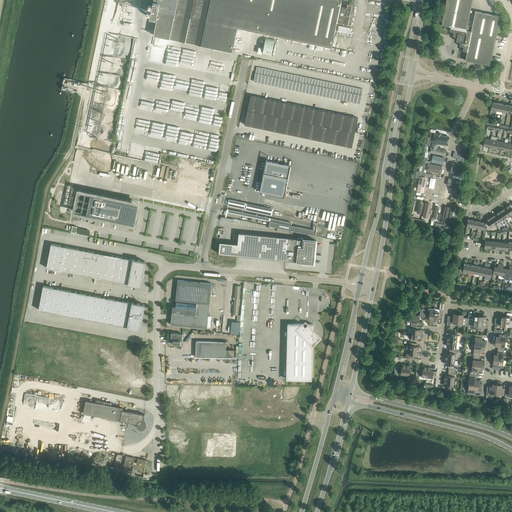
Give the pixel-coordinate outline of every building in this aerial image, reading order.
[(201,45),(210,0),(153,0),(150,17),(157,18),(154,35),(201,45)] [(337,21),(340,6),(341,0),(210,0),(201,45),(232,51),(237,27),(331,46),(337,21)] [(446,0),(441,25),(450,27),(450,31),(454,32),(453,36),(457,37),(456,41),(460,42),(459,46),(464,47),(463,51),(467,52),(465,60),(487,65),(490,65),(491,60),(496,36),(500,16),(495,15),(475,11),(472,26),(467,25),(472,0),(446,0)] [(348,4),(347,8),(340,6),(337,21),(344,22),(343,24),(348,25),(352,4),(348,4)] [(257,67),(254,81),(360,104),(363,89),(257,67)] [(251,95),(245,124),(352,147),(358,118),(251,95)] [(434,134),(432,142),(448,145),(449,141),(449,137),(441,135),(441,133),(438,133),(437,134),(434,134)] [(430,147),(429,152),(445,156),(446,151),(437,148),(438,145),(432,143),(431,147),(430,147)] [(445,158),(433,156),(432,162),(443,164),(445,158)] [(291,165),(266,160),(259,191),(284,197),(291,165)] [(442,166),(428,163),(427,170),(440,173),(442,166)] [(452,163),(451,170),(454,170),(453,173),(461,175),(463,165),(452,163)] [(424,192),(426,183),(428,183),(428,181),(426,180),(427,178),(420,176),(420,177),(417,191),(424,192)] [(449,178),(448,182),(451,183),(450,186),(460,188),(461,181),(449,178)] [(139,203),(79,190),(74,212),(135,224),(139,203)] [(427,203),(425,210),(426,210),(425,215),(431,217),(434,204),(427,203)] [(450,224),(454,208),(445,207),(442,222),(450,224)] [(441,219),(443,209),(440,209),(439,209),(436,208),(433,220),(440,222),(441,219)] [(510,214),(505,208),(500,211),(505,217),(510,214)] [(505,217),(500,211),(496,214),(500,220),(505,217)] [(500,220),(496,214),(491,217),(495,224),(500,220)] [(495,224),(491,217),(486,220),(489,224),(490,227),(495,224)] [(290,222),(270,218),(269,226),(313,235),(314,230),(290,225),(290,222)] [(264,258),(314,263),(314,259),(314,255),(316,240),(239,232),(238,243),(233,243),(232,255),(264,258)] [(128,284),(141,286),(145,261),(133,259),(51,244),(47,268),(129,283),(128,284)] [(172,306),(171,324),(207,328),(207,327),(210,328),(211,316),(208,316),(212,283),(177,280),(175,301),(177,301),(177,306),(172,306)] [(132,302),(43,285),(39,310),(128,326),(128,327),(140,329),(145,304),(132,302)] [(433,320),(434,311),(424,310),(424,308),(422,308),(421,309),(420,316),(429,317),(429,320),(433,320)] [(441,314),(442,314),(443,309),(440,309),(439,311),(434,311),(433,320),(438,321),(438,318),(441,318),(441,314)] [(458,323),(459,314),(454,313),(454,316),(448,316),(447,325),(450,325),(451,322),(455,323),(458,323)] [(463,314),(459,314),(458,323),(465,324),(464,326),(467,326),(468,318),(463,317),(463,314)] [(478,325),(479,316),(474,315),(474,318),(468,318),(467,326),(467,327),(470,327),(470,328),(477,329),(478,325)] [(505,325),(506,316),(501,315),(501,319),(495,318),(495,324),(502,325),(505,325)] [(486,316),(479,316),(478,325),(485,326),(484,328),(488,328),(489,320),(485,319),(486,316)] [(232,333),(240,334),(241,322),(233,321),(232,333)] [(288,323),(286,379),(312,379),(313,344),(320,337),(313,329),(313,324),(308,324),(306,321),(303,324),(288,323)] [(417,323),(412,322),(411,322),(410,326),(412,326),(411,329),(409,329),(408,332),(421,334),(421,329),(418,329),(418,326),(417,326),(417,323)] [(457,334),(456,334),(456,332),(451,331),(451,336),(448,336),(447,340),(457,341),(457,334)] [(420,338),(421,334),(408,332),(408,336),(411,336),(410,340),(417,340),(417,338),(420,338)] [(175,333),(171,333),(171,341),(173,341),(173,344),(181,344),(181,341),(183,341),(183,334),(178,334),(178,333),(175,333)] [(482,335),(477,334),(476,334),(475,340),(474,340),(474,341),(472,340),(472,344),(475,344),(484,345),(485,341),(482,340),(482,335)] [(508,335),(506,335),(504,334),(499,334),(499,337),(496,336),(495,341),(505,342),(508,342),(508,335)] [(460,341),(457,341),(447,340),(447,345),(450,345),(449,350),(457,350),(457,349),(459,349),(460,341)] [(226,357),(226,349),(226,341),(196,341),(196,357),(201,357),(226,357)] [(504,350),(505,342),(495,341),(495,345),(498,346),(498,349),(504,350)] [(410,342),(410,346),(407,346),(407,349),(409,350),(419,351),(419,346),(416,346),(417,343),(410,342)] [(484,349),(484,345),(475,344),(474,354),(480,355),(481,349),(484,349)] [(234,350),(226,349),(226,357),(234,358),(234,350)] [(503,360),(504,353),(504,350),(498,349),(497,355),(494,354),(494,359),(503,360)] [(418,355),(419,351),(409,350),(409,354),(406,354),(406,358),(409,358),(409,357),(415,357),(415,355),(418,355)] [(455,360),(455,353),(457,354),(457,350),(449,350),(449,355),(446,355),(445,359),(455,360)] [(480,360),(480,355),(474,354),(473,364),(482,365),(483,361),(480,360)] [(454,367),(455,360),(445,359),(445,364),(448,364),(447,367),(449,367),(449,370),(455,370),(455,368),(454,367)] [(502,367),(503,360),(494,359),(493,363),(496,364),(496,366),(493,366),(492,369),(499,370),(500,367),(502,367)] [(405,374),(406,365),(402,364),(401,367),(395,367),(394,372),(394,375),(398,376),(398,374),(405,374)] [(482,370),(482,365),(473,364),(471,374),(476,375),(478,375),(479,369),(482,370)] [(426,377),(427,367),(423,367),(422,370),(417,369),(416,378),(419,379),(419,376),(426,377)] [(432,367),(427,367),(426,377),(431,377),(436,378),(437,371),(431,371),(432,367)] [(454,381),(455,373),(457,374),(457,371),(455,371),(455,370),(449,370),(448,375),(445,375),(444,380),(454,381)] [(476,375),(471,374),(470,374),(469,380),(468,380),(467,380),(466,384),(478,385),(479,381),(476,380),(476,375)] [(453,391),(454,381),(444,380),(444,384),(447,384),(446,390),(453,391)] [(496,394),(497,384),(493,383),(492,387),(487,386),(486,392),(488,393),(489,393),(489,395),(496,396),(496,394)] [(478,389),(478,385),(466,384),(466,387),(467,388),(468,388),(468,394),(469,394),(474,395),(475,389),(478,389)] [(123,408),(114,406),(86,400),(83,413),(137,424),(137,425),(137,426),(138,428),(139,428),(140,429),(142,429),(143,429),(144,428),(145,427),(146,426),(146,425),(146,423),(145,422),(145,421),(144,421),(144,414),(123,410),(123,409),(123,408)] [(132,468),(133,464),(135,457),(126,455),(124,465),(120,464),(119,468),(132,471),(132,468)] [(144,473),(147,460),(138,458),(136,464),(133,464),(132,468),(140,470),(139,472),(144,473)]
